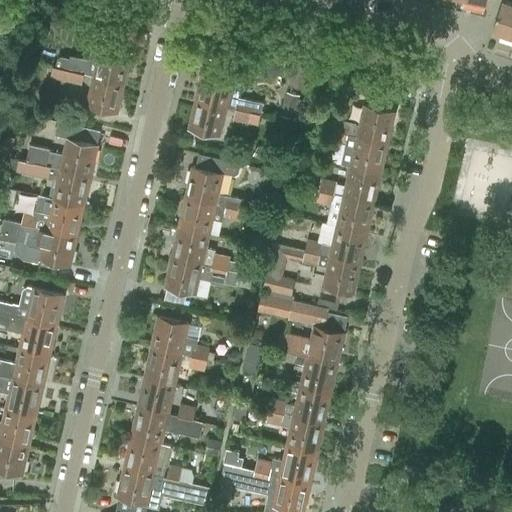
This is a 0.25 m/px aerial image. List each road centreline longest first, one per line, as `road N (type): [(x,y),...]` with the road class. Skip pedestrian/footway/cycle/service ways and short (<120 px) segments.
road 1 (residential): [(62,511),(177,0)]
road 2 (residential): [(347,507),(406,234),(428,186),(457,66)]
road 3 (residential): [(457,66),(422,27),(298,0)]
